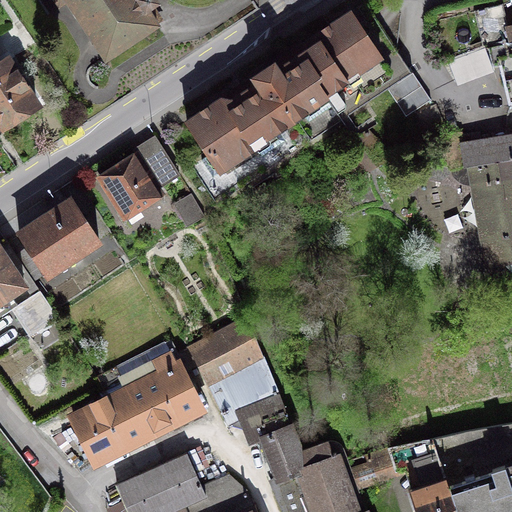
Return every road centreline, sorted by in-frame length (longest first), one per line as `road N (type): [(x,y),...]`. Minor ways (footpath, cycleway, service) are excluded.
road 1 (residential): [(299,0),(0,196)]
road 2 (residential): [(0,402),(89,511)]
